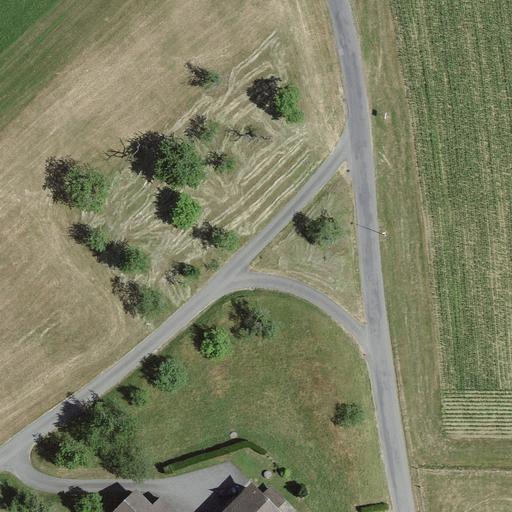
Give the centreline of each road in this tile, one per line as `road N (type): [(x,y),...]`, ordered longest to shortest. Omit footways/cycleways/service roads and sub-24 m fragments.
road 1 (unclassified): [(347,0),(360,66),(384,414),(399,511)]
road 2 (track): [(361,131),(230,279),(0,459)]
road 3 (track): [(0,459),(49,484),(184,484)]
road 4 (track): [(230,279),(278,281),(329,303),(379,355)]
